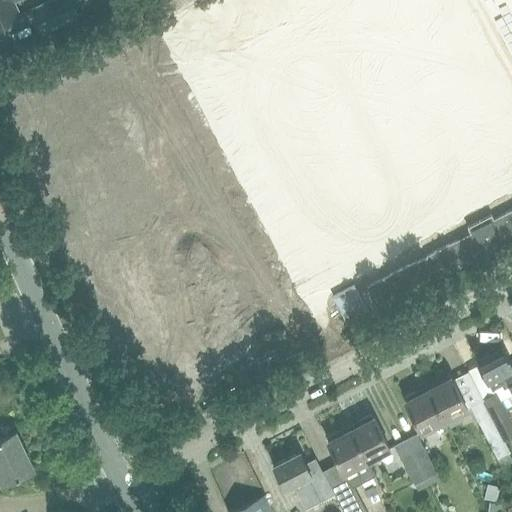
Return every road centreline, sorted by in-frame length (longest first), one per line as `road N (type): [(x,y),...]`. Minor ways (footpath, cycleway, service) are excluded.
road 1 (residential): [(126,488),(511,280)]
road 2 (tertiary): [(126,488),(0,216)]
